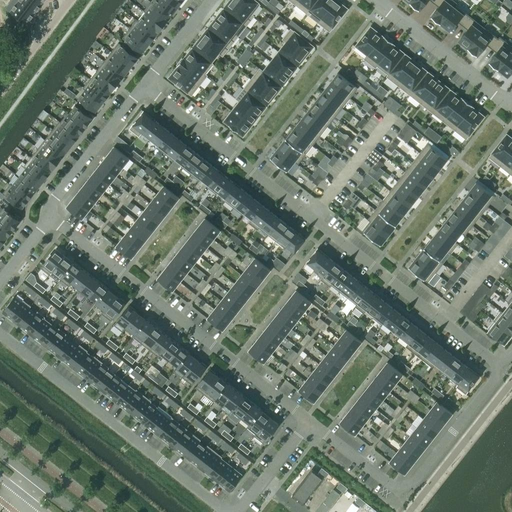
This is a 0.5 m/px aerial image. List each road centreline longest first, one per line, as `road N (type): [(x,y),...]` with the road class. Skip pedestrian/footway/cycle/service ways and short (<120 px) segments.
road 1 (residential): [(495,362),(143,86)]
road 2 (residential): [(52,218),(309,419)]
road 3 (residential): [(224,511),(0,333)]
road 4 (residential): [(309,419),(395,488),(410,485),(491,380),(495,362)]
road 5 (residential): [(373,0),(509,105)]
road 6 (residential): [(143,86),(56,198),(52,218)]
